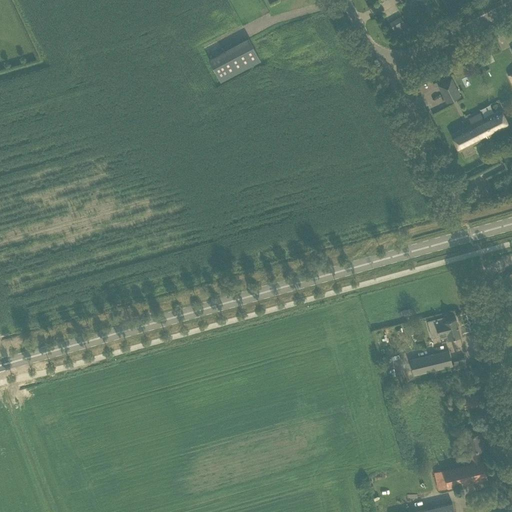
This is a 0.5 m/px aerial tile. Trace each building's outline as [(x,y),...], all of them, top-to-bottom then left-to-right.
[(395,32),(407,26),(403,16),(390,21),(395,32)] [(220,82),(251,65),(260,61),(248,38),(240,43),(208,60),(220,82)] [(460,96),(450,78),(437,84),(447,103),(460,96)] [(459,151),(509,125),(501,109),(483,118),(480,112),(468,118),(471,124),(451,135),(459,151)] [(411,307),(402,310),(404,316),(413,313),(411,307)] [(445,321),(444,317),(427,321),(432,338),(446,334),(448,339),(451,338),(460,336),(455,318),(445,321)] [(450,351),(411,360),(415,375),(454,366),(450,351)] [(466,358),(455,361),(457,368),(468,365),(466,358)] [(462,397),(462,399),(465,408),(481,405),(479,394),(462,397)] [(480,433),(470,435),(465,436),(471,461),(469,462),(470,463),(436,472),(440,489),(487,478),(483,460),(480,461),(477,450),(483,448),(480,433)] [(454,511),(452,503),(442,505),(410,511),(454,511)]
